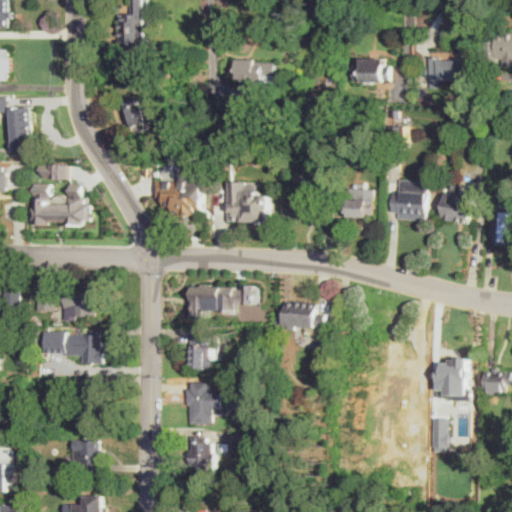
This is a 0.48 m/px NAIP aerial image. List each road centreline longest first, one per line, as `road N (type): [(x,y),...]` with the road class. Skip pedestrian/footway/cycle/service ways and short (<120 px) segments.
road 1 (tertiary): [(150,511),(150,255),(84,120),(77,0)]
road 2 (residential): [(511,304),(329,260),(0,254)]
